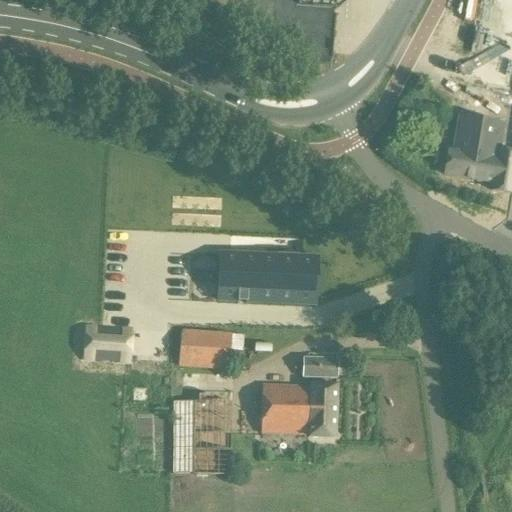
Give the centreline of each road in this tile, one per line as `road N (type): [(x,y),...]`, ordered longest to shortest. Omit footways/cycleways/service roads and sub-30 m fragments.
road 1 (tertiary): [(0,21),(113,46),(252,102),(325,103)]
road 2 (unclassified): [(325,103),(339,150),(357,170),(511,258)]
road 3 (tertiary): [(325,103),(372,70),(411,0)]
